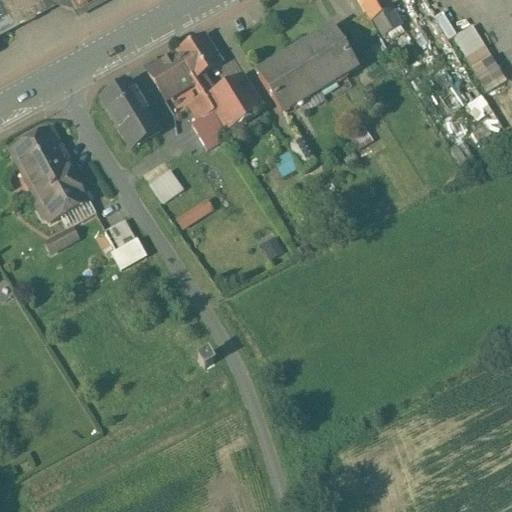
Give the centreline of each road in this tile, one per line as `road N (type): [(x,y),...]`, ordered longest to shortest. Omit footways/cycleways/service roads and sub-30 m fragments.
road 1 (unclassified): [(55,77),(242,373),(286,511)]
road 2 (secondary): [(195,0),(55,77)]
